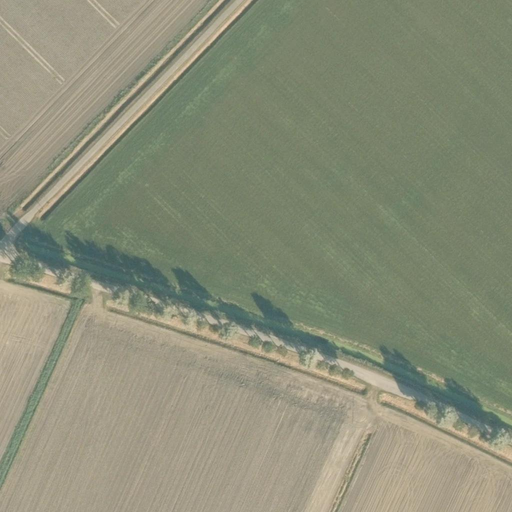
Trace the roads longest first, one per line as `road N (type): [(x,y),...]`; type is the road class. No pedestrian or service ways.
road 1 (unclassified): [(511,441),(327,359),(0,256)]
road 2 (unclassified): [(0,253),(240,0)]
